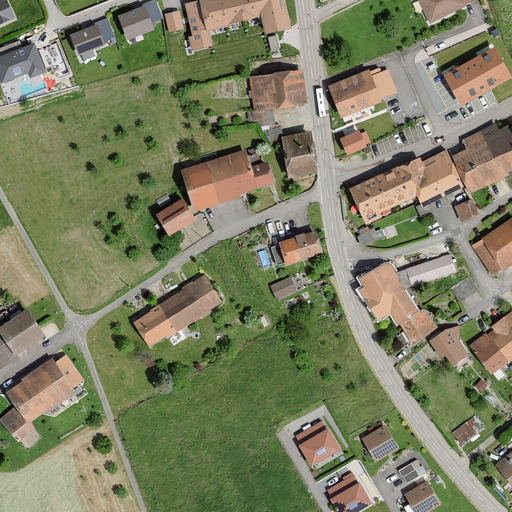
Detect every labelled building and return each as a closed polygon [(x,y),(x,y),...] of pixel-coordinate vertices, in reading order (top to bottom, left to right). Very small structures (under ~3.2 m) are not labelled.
[(193,0),(197,11),(185,14),(194,47),(211,42),(209,36),(256,24),(259,35),(287,28),(279,0),(193,0)] [(417,0),(430,25),(473,0),(417,0)] [(0,30),(17,22),(7,1),(0,3),(0,30)] [(163,20),(155,1),(132,10),(133,13),(118,19),(127,43),(154,32),(151,24),(163,20)] [(184,30),(179,12),(164,15),(169,34),(184,30)] [(115,39),(107,19),(84,28),(85,31),(70,37),(78,58),(105,48),(103,44),(115,39)] [(36,36),(0,48),(0,78),(2,83),(47,68),(36,36)] [(494,51),(448,77),(462,102),(508,77),(494,51)] [(363,72),(326,86),(339,118),(378,103),(376,98),(397,89),(389,68),(366,78),(363,72)] [(300,69),(247,77),(255,129),(275,126),(273,110),(305,105),(300,69)] [(493,126),(481,132),(503,174),(511,170),(511,134),(509,128),(505,120),(493,126)] [(355,128),(335,138),(343,155),(364,145),(355,128)] [(467,147),(447,157),(461,186),(465,194),(503,174),(481,132),(463,140),(467,147)] [(307,136),(276,142),(284,178),(314,172),(307,136)] [(417,154),(396,164),(412,195),(417,207),(461,186),(447,157),(443,149),(420,161),(417,154)] [(240,151),(178,171),(190,210),(252,191),(245,168),(240,151)] [(265,162),(245,168),(252,191),(272,184),(265,162)] [(396,164),(344,189),(360,221),(412,195),(396,164)] [(178,198),(151,215),(164,236),(191,219),(178,198)] [(469,200),(453,207),(459,221),(475,214),(469,200)] [(511,219),(510,217),(469,245),(490,275),(511,259),(511,219)] [(383,236),(379,225),(359,232),(363,243),(383,236)] [(310,230),(273,241),(280,265),(317,254),(310,230)] [(400,324),(419,312),(405,290),(454,272),(448,254),(396,272),(392,265),(385,263),(358,277),(364,287),(359,290),(379,321),(390,314),(397,326),(400,324)] [(201,275),(129,324),(145,347),(161,335),(164,340),(220,302),(201,275)] [(467,277),(449,289),(458,302),(476,291),(467,277)] [(289,278),(268,289),(275,300),(295,289),(289,278)] [(0,365),(42,336),(21,307),(0,322),(0,365)] [(419,312),(400,324),(413,345),(439,328),(422,309),(419,312)] [(511,354),(511,311),(511,310),(487,327),(490,331),(466,348),(485,374),(511,354)] [(447,327),(426,342),(436,358),(441,356),(447,364),(464,352),(456,340),(459,327),(447,327)] [(11,410),(0,417),(0,423),(13,443),(31,430),(26,423),(73,391),(66,381),(78,373),(63,352),(1,395),(11,410)] [(453,429),(463,442),(486,425),(476,412),(453,429)] [(311,462),(340,444),(328,425),(299,442),(311,462)] [(381,425),(359,438),(373,461),(395,449),(381,425)] [(511,450),(493,468),(511,489),(511,450)] [(416,460),(397,472),(405,486),(424,474),(416,460)] [(361,477),(330,494),(338,511),(344,511),(372,498),(361,477)] [(425,482),(402,494),(411,511),(425,511),(438,505),(425,482)]
